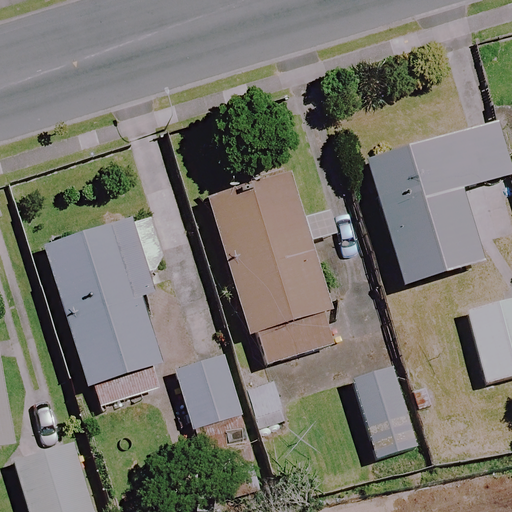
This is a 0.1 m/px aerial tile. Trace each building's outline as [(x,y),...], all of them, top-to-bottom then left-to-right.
[(483,128),(363,165),(401,289),(482,264),(459,192),(511,175),(496,124),(483,128)] [(288,176),(204,202),(247,339),(255,336),(265,368),(332,348),(322,318),(331,315),(309,245),(306,233),(302,221),(288,176)] [(328,213),(302,221),(306,233),(309,245),(335,237),(331,225),(328,213)] [(129,222),(39,250),(85,391),(92,389),(161,367),(139,301),(153,297),(148,281),(129,222)] [(511,303),(466,316),(484,386),(511,378),(511,303)] [(212,362),(172,374),(190,433),(192,432),(206,478),(253,464),(239,419),(241,419),(222,359),(212,362)] [(152,370),(92,389),(98,410),(159,391),(152,370)] [(385,372),(349,383),(374,464),(415,451),(390,371),(385,372)] [(0,450),(12,448),(0,380),(0,450)] [(271,385),(245,393),(257,432),(283,425),(271,385)] [(55,452),(11,465),(24,511),(91,511),(71,447),(55,452)]
